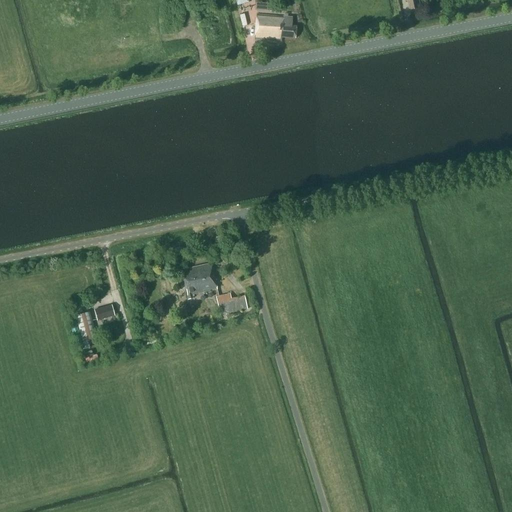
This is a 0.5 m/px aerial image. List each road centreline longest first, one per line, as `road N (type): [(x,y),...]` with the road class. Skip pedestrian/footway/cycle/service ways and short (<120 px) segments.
road 1 (tertiary): [(0,119),(511,19)]
road 2 (unclassified): [(236,213),(511,158)]
road 3 (unclassified): [(236,213),(0,259)]
